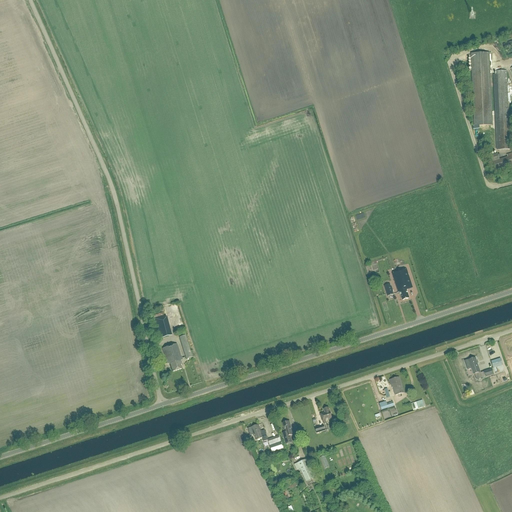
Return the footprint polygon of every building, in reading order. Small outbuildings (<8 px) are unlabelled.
[(492,126),(489,53),(471,54),(474,127),(492,126)] [(510,149),(506,71),(497,72),(497,75),(493,75),(497,150),(510,149)] [(511,153),(507,155),(508,157),(499,160),(497,154),(489,157),(493,171),(511,164),(511,153)] [(412,289),(406,270),(392,274),(398,293),(399,293),(402,301),(409,298),(407,291),(412,289)] [(391,287),(390,284),(384,286),(388,296),(393,295),(392,292),(393,292),(392,287),(391,287)] [(163,318),(162,313),(152,316),(159,340),(172,336),(167,317),(163,318)] [(192,357),(185,336),(179,338),(186,359),(192,357)] [(182,361),(177,344),(162,349),(167,364),(170,365),(172,372),(182,369),(180,366),(182,365),(180,361),(182,361)] [(480,373),(475,358),(468,360),(469,365),(470,365),(473,375),(480,373)] [(504,372),(501,359),(491,362),(493,369),(492,369),(494,375),(504,372)] [(493,375),(492,369),(484,372),(486,377),(493,375)] [(399,378),(390,381),(392,388),(393,388),(395,396),(404,393),(399,378)] [(416,409),(425,407),(424,400),(414,402),(416,409)] [(387,404),(386,402),(379,404),(381,411),(395,406),(393,402),(387,404)] [(330,412),(329,408),(324,410),(325,413),(320,415),(322,421),(323,421),(324,424),(327,423),(326,420),(332,418),(330,412)] [(287,437),(288,440),(290,439),(289,436),(293,435),(289,422),(283,424),(284,430),(283,430),(286,437),(287,437)] [(251,427),(248,428),(251,436),(254,435),(255,441),(262,438),(263,442),(268,441),(270,446),(272,453),(279,451),(280,454),(285,453),(284,449),(280,436),(268,440),(265,431),(261,432),(259,425),(251,427)] [(325,431),(324,425),(315,428),(317,434),(325,431)] [(312,471),(307,459),(295,464),(297,471),(300,469),(306,482),(315,479),(314,477),(315,477),(313,474),(312,471)]
